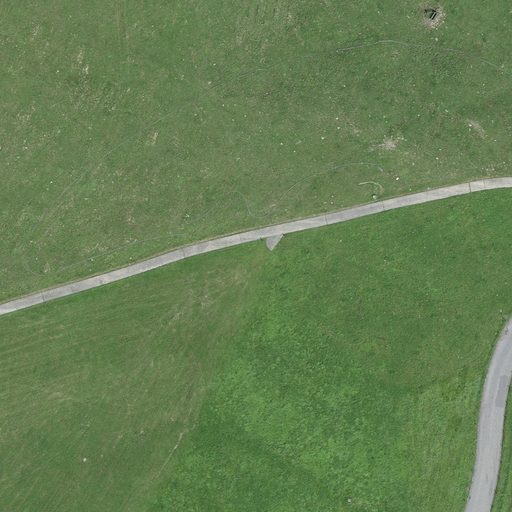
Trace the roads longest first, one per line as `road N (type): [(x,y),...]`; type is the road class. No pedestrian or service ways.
road 1 (track): [(511,176),(390,194),(212,237),(0,303)]
road 2 (residential): [(511,328),(498,350),(466,511)]
